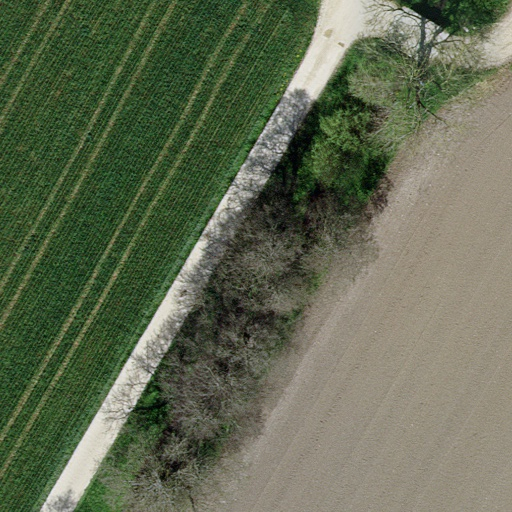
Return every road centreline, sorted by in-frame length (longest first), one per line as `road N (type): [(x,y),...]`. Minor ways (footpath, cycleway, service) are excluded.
road 1 (track): [(353,0),(68,511)]
road 2 (track): [(511,38),(502,47),(453,49),(387,0)]
